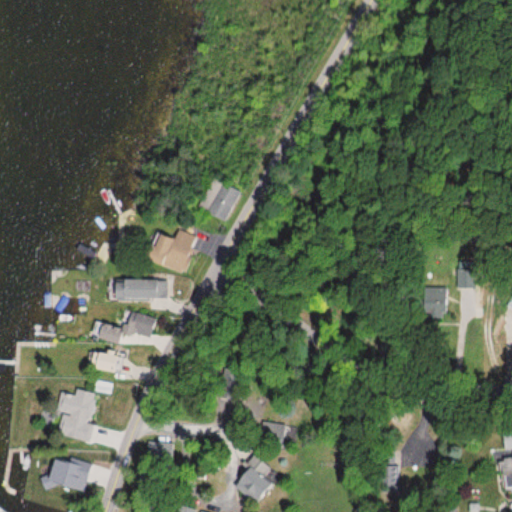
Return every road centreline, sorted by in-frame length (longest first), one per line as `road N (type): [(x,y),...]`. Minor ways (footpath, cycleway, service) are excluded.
road 1 (tertiary): [(102,511),(172,352),(275,180),(365,0)]
road 2 (residential): [(219,276),(299,320),(388,391),(482,504),(511,511)]
